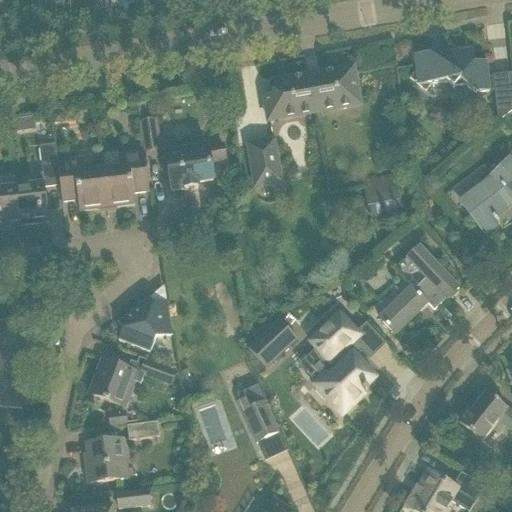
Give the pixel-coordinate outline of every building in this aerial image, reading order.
[(49,0),(50,11),(63,11),(63,0),(49,0)] [(69,0),(69,9),(84,9),(83,0),(69,0)] [(107,0),(93,1),(93,10),(107,10),(107,0)] [(10,1),(10,11),(24,11),(24,1),(10,1)] [(416,71),(409,79),(425,92),(431,84),(431,85),(445,83),(446,84),(453,89),(455,88),(466,87),(475,94),(490,92),(488,77),(486,60),(472,62),(471,51),(457,52),(449,46),(442,54),(436,61),(429,55),(414,57),(416,71)] [(359,106),(358,100),(353,69),(313,76),(317,113),(359,106)] [(498,123),(511,112),(511,74),(493,77),(498,123)] [(317,113),(313,76),(272,83),(275,97),(264,99),(268,122),(317,113)] [(65,110),(53,112),(55,124),(67,122),(65,110)] [(20,119),(10,121),(12,134),(22,132),(20,119)] [(147,123),(140,124),(144,153),(160,151),(155,121),(147,123)] [(254,185),(280,181),(274,141),(248,146),(254,185)] [(35,186),(16,188),(21,227),(49,223),(44,189),(60,187),(57,164),(55,145),(39,147),(41,169),(42,169),(42,174),(34,175),(35,186)] [(208,148),(207,148),(166,154),(172,192),(199,188),(198,184),(213,181),(210,164),(225,162),(223,146),(208,148)] [(149,193),(144,153),(118,157),(120,170),(102,172),(107,210),(134,206),(133,195),(149,193)] [(57,164),(60,187),(62,203),(77,201),(79,213),(107,210),(102,172),(84,174),(83,161),(57,164)] [(511,164),(509,162),(493,178),(494,179),(467,200),(477,213),(473,217),(485,233),(497,224),(498,226),(500,224),(494,216),(511,202),(511,164)] [(363,181),(370,216),(399,211),(392,175),(363,181)] [(0,229),(21,227),(16,188),(15,183),(7,184),(7,189),(0,190),(0,229)] [(410,288),(379,319),(395,336),(427,305),(434,311),(445,300),(446,301),(448,298),(451,301),(458,294),(455,292),(458,289),(418,247),(405,259),(426,281),(414,292),(410,288)] [(118,324),(123,330),(118,342),(149,354),(155,339),(172,337),(167,303),(154,305),(149,299),(118,324)] [(325,374),(313,386),(316,390),(314,392),(323,402),(325,400),(341,417),(368,392),(365,388),(375,379),(347,348),(359,337),(339,315),(309,343),(335,371),(328,377),(325,374)] [(247,349),(266,370),(297,341),(277,320),(247,349)] [(16,362),(20,323),(18,323),(18,324),(1,322),(1,325),(0,324),(0,405),(5,406),(4,409),(21,410),(21,411),(23,412),(27,373),(8,371),(9,361),(16,362)] [(103,361),(90,396),(119,407),(126,390),(129,392),(133,383),(140,385),(144,377),(140,375),(146,362),(139,359),(137,365),(130,362),(127,370),(103,361)] [(146,362),(140,375),(144,377),(170,387),(176,373),(146,362)] [(468,409),(457,423),(481,443),(492,429),(497,423),(499,421),(507,410),(485,393),(471,412),(468,409)] [(247,400),(238,404),(240,407),(243,414),(247,424),(256,420),(265,441),(280,434),(265,402),(263,397),(248,403),(247,400)] [(116,414),(107,416),(109,429),(118,427),(116,414)] [(158,423),(127,427),(129,442),(159,438),(158,423)] [(122,441),(87,445),(89,466),(86,467),(89,485),(127,480),(122,441)] [(429,473),(408,508),(411,509),(415,511),(445,511),(451,503),(465,511),(469,511),(484,489),(461,474),(453,488),(429,473)] [(118,510),(150,506),(148,490),(116,494),(118,510)] [(289,511),(271,501),(264,511),(289,511)]
